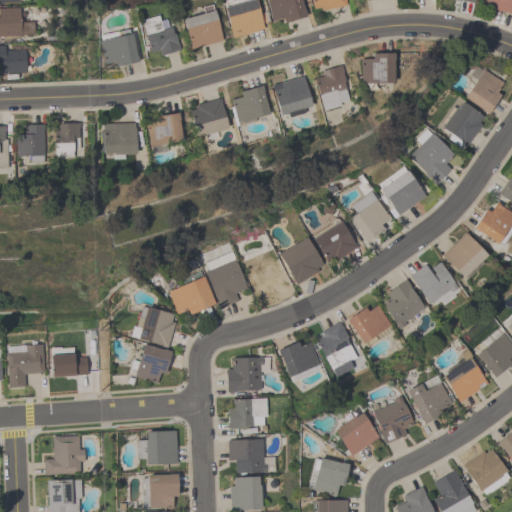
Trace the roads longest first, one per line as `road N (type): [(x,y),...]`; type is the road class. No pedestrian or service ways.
road 1 (residential): [(0,97),(139,92),(393,25),(443,25),(511,45)]
road 2 (residential): [(199,402),(198,349),(209,338),(324,300),(437,224),(511,126)]
road 3 (residential): [(0,416),(199,402)]
road 4 (residential): [(511,396),(378,479),(374,511)]
